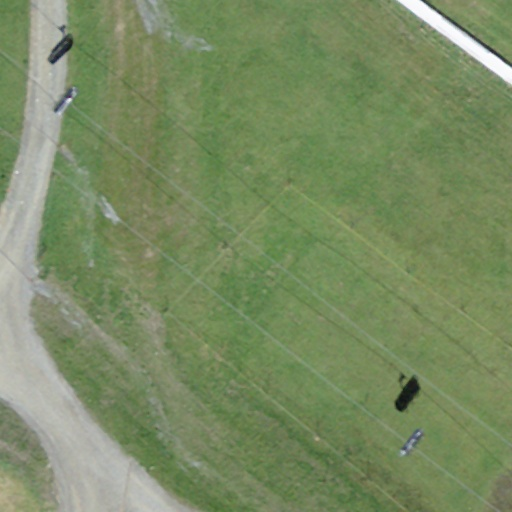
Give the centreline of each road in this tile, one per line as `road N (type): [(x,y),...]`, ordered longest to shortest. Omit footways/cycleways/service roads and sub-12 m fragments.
road 1 (track): [(0,285),(35,124),(34,0)]
road 2 (track): [(0,363),(61,511)]
